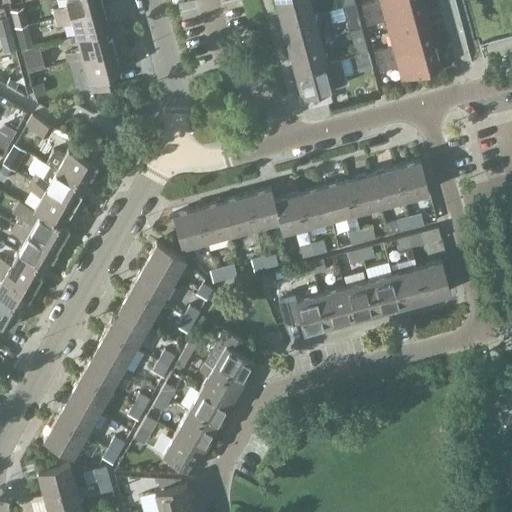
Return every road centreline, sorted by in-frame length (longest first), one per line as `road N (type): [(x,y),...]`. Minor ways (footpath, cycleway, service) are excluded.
road 1 (residential): [(424,104),(485,332),(263,394),(219,470),(219,511)]
road 2 (unclassified): [(0,442),(168,145)]
road 3 (residential): [(287,140),(278,104),(231,77),(206,0)]
road 4 (unclassified): [(168,145),(177,89),(153,0)]
road 5 (unclassified): [(424,104),(287,140)]
road 6 (unclassified): [(287,140),(212,159),(168,145)]
